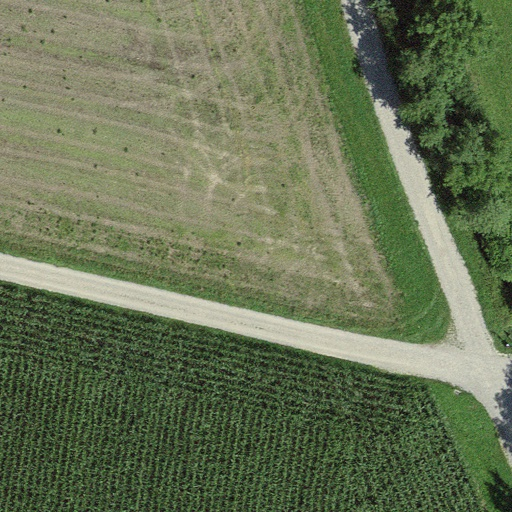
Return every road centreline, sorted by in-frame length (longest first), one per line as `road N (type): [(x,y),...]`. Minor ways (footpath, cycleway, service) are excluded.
road 1 (track): [(0,271),(495,379)]
road 2 (track): [(495,379),(389,121),(354,0)]
